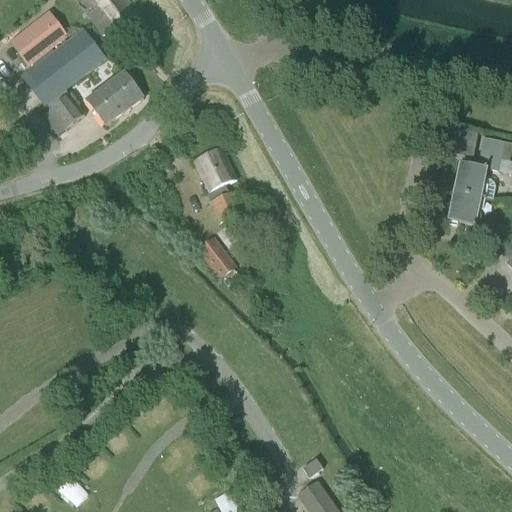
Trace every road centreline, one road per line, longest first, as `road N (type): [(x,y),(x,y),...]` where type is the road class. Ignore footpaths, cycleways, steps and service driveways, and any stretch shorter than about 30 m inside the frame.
road 1 (tertiary): [(377,313),(223,56)]
road 2 (residential): [(0,196),(67,176),(140,137),(223,56)]
road 3 (unclassified): [(436,73),(291,50),(223,56)]
road 4 (residential): [(418,268),(402,251),(436,73)]
road 5 (tertiary): [(511,458),(377,313)]
road 6 (residential): [(511,353),(418,268)]
